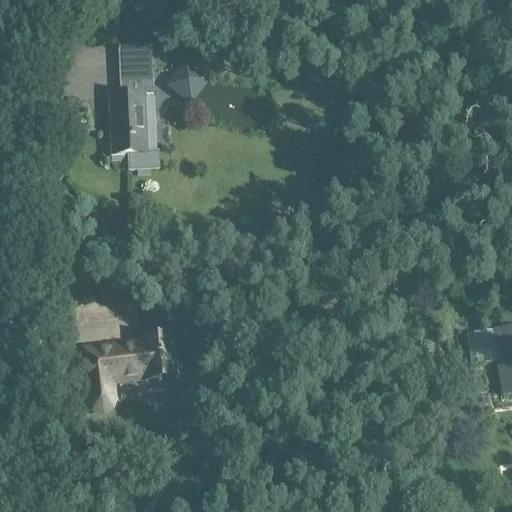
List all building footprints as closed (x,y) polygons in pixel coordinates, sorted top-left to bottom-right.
[(120,97),(109,98),(112,158),(127,157),(128,175),(159,173),(158,154),(147,155),(145,98),(153,98),(151,49),(118,50),(120,97)] [(346,133),(331,135),(332,159),(346,159),(346,133)] [(337,184),(327,178),(320,191),(330,197),(337,184)] [(511,328),(492,331),(493,334),(497,364),(502,398),(511,396),(511,328)] [(471,368),(497,364),(493,334),(466,338),(471,368)] [(146,383),(178,379),(173,340),(141,344),(141,346),(83,353),(87,388),(88,406),(91,415),(102,419),(114,411),(116,402),(114,385),(145,381),(146,383)] [(424,511),(463,511),(444,472),(413,487),(424,511)]
